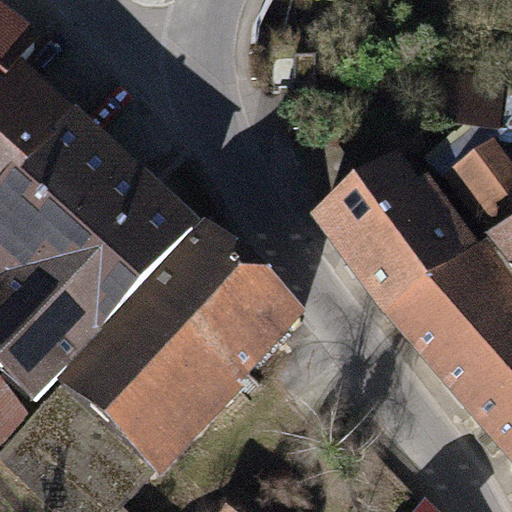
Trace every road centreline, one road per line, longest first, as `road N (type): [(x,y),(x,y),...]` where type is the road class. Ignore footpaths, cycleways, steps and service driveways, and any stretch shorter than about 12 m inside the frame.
road 1 (tertiary): [(488,511),(247,176),(216,115),(210,54)]
road 2 (residential): [(210,54),(169,48),(94,0)]
